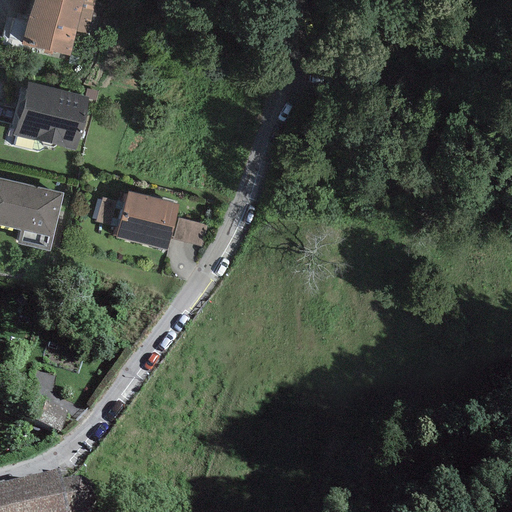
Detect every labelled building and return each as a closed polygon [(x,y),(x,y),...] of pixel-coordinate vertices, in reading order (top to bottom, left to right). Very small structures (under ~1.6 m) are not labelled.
[(75,0),(28,0),(17,50),(62,60),(75,0)] [(83,95),(22,81),(10,133),(71,147),(83,95)] [(56,190),(0,176),(0,224),(44,236),(56,190)] [(169,204),(120,192),(109,234),(159,246),(169,204)] [(175,246),(205,249),(207,226),(177,223),(175,246)] [(59,474),(0,488),(0,511),(90,511),(96,504),(94,489),(80,481),(62,484),(59,474)]
